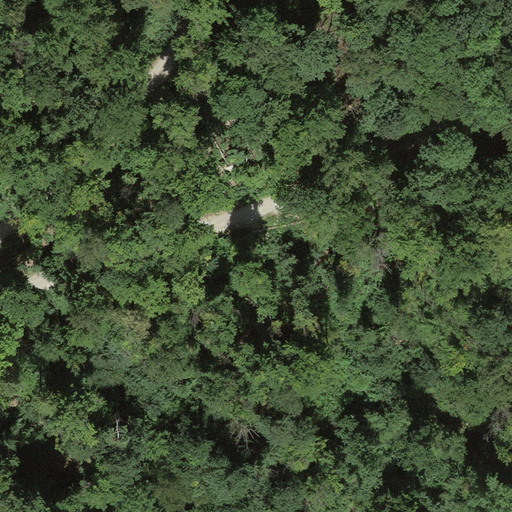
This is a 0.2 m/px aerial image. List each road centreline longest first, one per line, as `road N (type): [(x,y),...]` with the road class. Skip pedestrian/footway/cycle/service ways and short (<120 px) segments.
road 1 (track): [(0,301),(382,159),(438,119),(511,110)]
road 2 (track): [(67,511),(395,180),(438,119)]
road 3 (track): [(207,0),(162,68),(0,233)]
